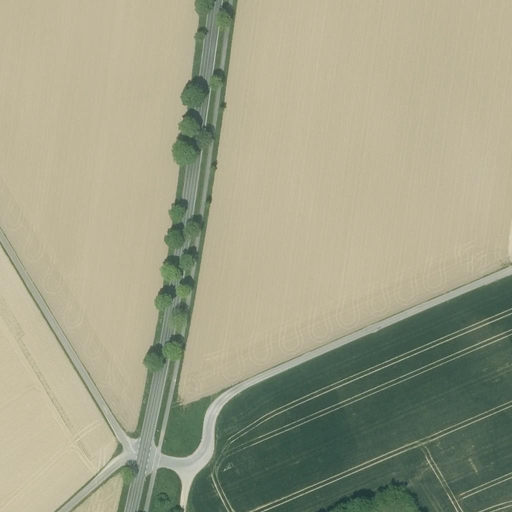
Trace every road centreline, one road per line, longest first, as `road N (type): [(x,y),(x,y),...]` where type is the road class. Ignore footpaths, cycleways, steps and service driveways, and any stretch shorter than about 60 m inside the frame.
road 1 (secondary): [(142,457),(190,212),(218,0)]
road 2 (unclassified): [(511,266),(238,388),(216,403),(209,446),(191,467),(142,457)]
road 3 (unclassified): [(142,457),(129,451),(0,237)]
